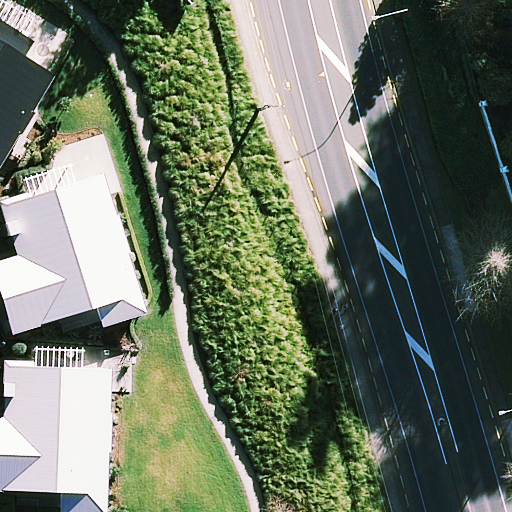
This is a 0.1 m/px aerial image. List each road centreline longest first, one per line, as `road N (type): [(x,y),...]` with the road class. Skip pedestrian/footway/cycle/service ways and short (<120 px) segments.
road 1 (secondary): [(414,338),(370,209),(317,0)]
road 2 (secondary): [(414,338),(461,429),(486,511)]
road 3 (secondary): [(439,511),(422,444),(414,338)]
